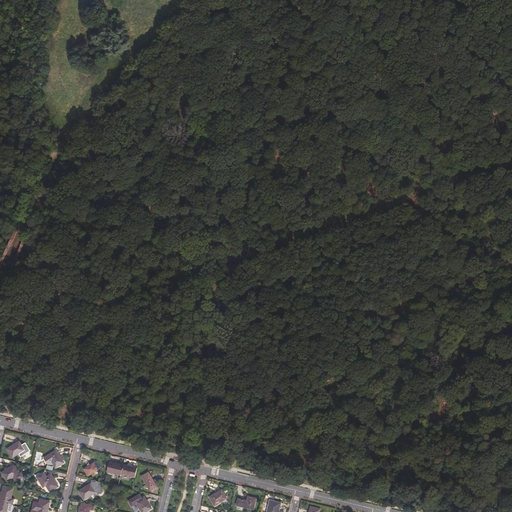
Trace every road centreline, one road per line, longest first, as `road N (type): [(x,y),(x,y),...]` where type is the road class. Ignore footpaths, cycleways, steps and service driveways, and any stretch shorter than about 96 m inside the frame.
road 1 (track): [(205,470),(219,260),(222,0)]
road 2 (track): [(511,265),(232,0)]
road 3 (track): [(0,278),(59,156),(212,0)]
road 4 (track): [(511,294),(245,456),(229,476)]
road 5 (track): [(433,511),(511,326)]
road 6 (track): [(371,28),(406,39),(488,2),(511,4)]
